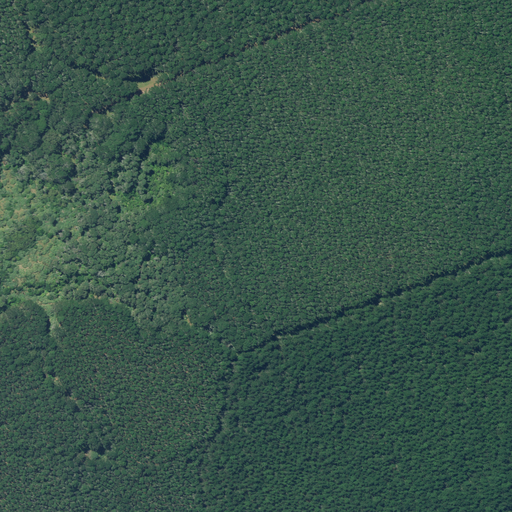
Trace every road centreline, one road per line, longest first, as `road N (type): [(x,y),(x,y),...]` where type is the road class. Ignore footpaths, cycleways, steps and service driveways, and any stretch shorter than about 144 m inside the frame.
road 1 (track): [(232,351),(511,246)]
road 2 (track): [(137,92),(362,0)]
